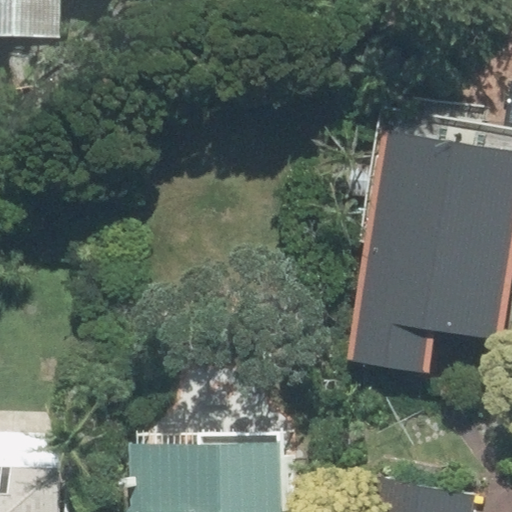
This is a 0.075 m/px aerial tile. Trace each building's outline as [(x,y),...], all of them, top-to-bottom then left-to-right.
[(19,0),(0,0),(0,45),(18,46),(19,0)] [(511,126),(393,107),(350,361),(439,376),(447,328),(511,338),(511,126)] [(290,511),(289,439),(139,443),(140,511),(290,511)] [(68,511),(70,466),(0,463),(0,511),(68,511)] [(480,511),(485,493),(368,468),(358,511),(480,511)]
